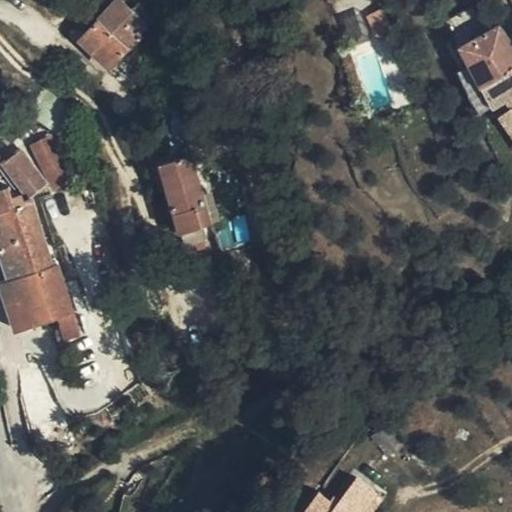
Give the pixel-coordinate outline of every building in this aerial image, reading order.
[(109,66),(141,34),(126,20),(132,13),(118,0),(117,0),(81,39),(109,66)] [(457,39),(461,45),(488,30),(474,4),(447,19),(457,39)] [(126,20),(141,34),(147,28),(132,13),(126,20)] [(459,71),(480,112),(493,105),(482,85),(511,66),(511,40),(500,23),(488,30),(461,45),(471,64),(459,71)] [(511,66),(482,85),(493,105),(506,97),(511,107),(500,116),(511,133),(511,66)] [(202,67),(180,68),(185,123),(207,122),(202,67)] [(499,114),(487,123),(503,145),(511,137),(511,133),(500,116),(499,114)] [(140,147),(149,146),(147,116),(135,117),(135,134),(139,133),(140,147)] [(189,145),(204,142),(202,126),(187,128),(189,145)] [(72,181),(52,135),(33,144),(52,189),(72,181)] [(501,147),(511,163),(511,137),(503,145),(501,147)] [(46,185),(21,150),(0,167),(15,188),(19,184),(29,197),(46,185)] [(180,232),(212,222),(208,207),(192,154),(159,166),(164,180),(180,232)] [(156,183),(164,180),(159,166),(157,159),(150,161),(156,183)] [(17,330),(57,316),(72,311),(74,310),(58,261),(54,263),(33,200),(24,202),(22,195),(12,198),(9,187),(0,190),(0,245),(10,277),(5,279),(1,280),(17,330)] [(212,222),(223,219),(220,211),(219,204),(208,207),(212,222)] [(223,219),(228,218),(232,217),(229,209),(224,209),(220,211),(223,219)] [(0,262),(5,279),(10,277),(0,245),(0,262)] [(72,311),(57,316),(63,340),(79,336),(72,311)] [(388,456),(402,446),(386,424),(372,434),(388,456)] [(363,511),(378,492),(357,475),(340,497),(336,503),(330,498),(319,490),(302,511),(363,511)] [(336,503),(340,497),(335,492),(330,498),(336,503)]
